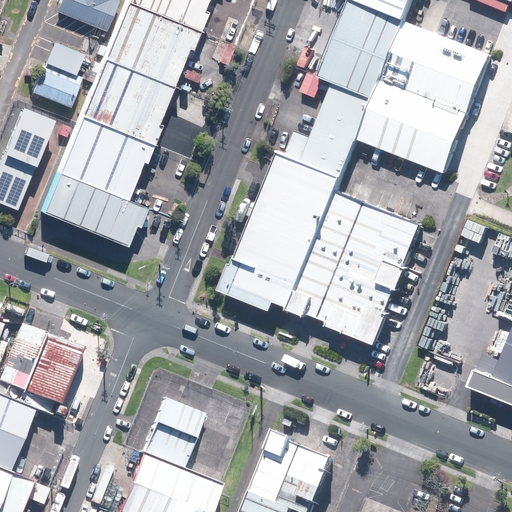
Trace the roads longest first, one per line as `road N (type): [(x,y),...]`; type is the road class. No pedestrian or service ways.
road 1 (residential): [(153,316),(511,460)]
road 2 (residential): [(287,0),(168,299),(153,316)]
road 3 (residential): [(65,511),(134,336),(153,316)]
road 4 (residential): [(0,254),(153,316)]
